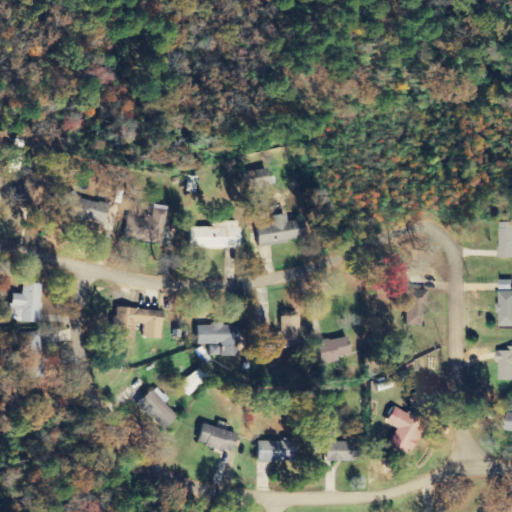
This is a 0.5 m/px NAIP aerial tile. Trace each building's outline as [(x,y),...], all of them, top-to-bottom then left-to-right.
[(6,169),(19,171),(23,153),(9,150),(6,169)] [(268,186),(267,170),(244,171),(244,187),(268,186)] [(194,193),(196,177),(186,177),(185,192),(194,193)] [(106,203),(60,194),(57,207),(69,210),(67,219),(82,222),(83,220),(102,224),(106,203)] [(159,244),(164,209),(151,207),(149,219),(127,216),(124,238),(159,244)] [(255,246),(303,239),(300,220),(285,222),(283,214),(266,216),(267,224),(253,227),(255,246)] [(235,249),(236,222),(210,221),(210,228),(187,228),(187,248),(235,249)] [(511,222),(498,222),(499,257),(511,257),(511,222)] [(511,326),(511,280),(499,280),(498,326),(511,326)] [(41,284),(21,283),(20,295),(9,294),(8,321),(39,323),(41,284)] [(423,291),(403,290),(402,326),(422,326),(423,291)] [(160,313),(113,309),(110,344),(132,346),(133,325),(141,326),(141,337),(158,338),(160,313)] [(278,317),(278,333),(270,333),(271,352),(297,351),(296,316),(278,317)] [(194,345),(219,345),(219,356),(235,356),(236,325),(195,325),(194,345)] [(42,377),(37,332),(14,334),(17,366),(21,366),(23,379),(42,377)] [(321,362),(349,357),(345,337),(317,342),(321,362)] [(511,346),(508,347),(508,351),(497,351),(497,381),(511,380),(511,346)] [(184,396),(207,380),(199,368),(176,383),(184,396)] [(166,400),(154,386),(134,404),(159,431),(175,417),(163,404),(166,400)] [(382,423),(393,429),(384,447),(404,458),(422,423),(391,407),(382,423)] [(193,445),(229,454),(234,434),(198,424),(193,445)] [(356,461),(355,443),(331,443),(331,429),(323,429),(323,462),(356,461)] [(254,461),(290,462),(290,442),(254,441),(254,461)]
